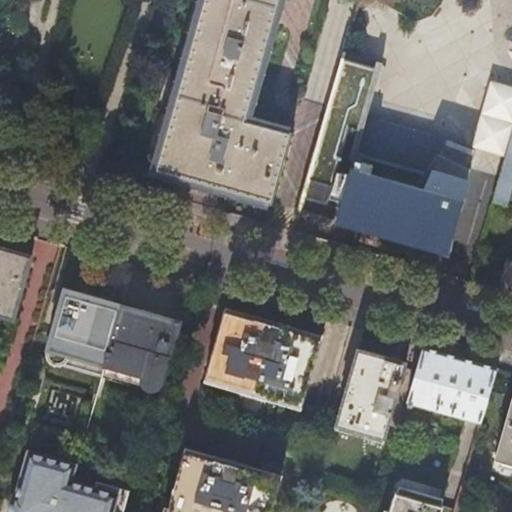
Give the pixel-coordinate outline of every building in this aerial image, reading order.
[(211,188),(272,205),(293,132),(248,119),(281,0),(203,0),(155,172),(211,188)] [(371,50),(389,53),(395,20),(377,17),(371,50)] [(371,67),(344,59),(300,210),(329,218),(394,236),(448,252),(467,180),(466,180),(469,171),(437,162),(425,191),(352,170),(349,181),(341,179),(339,188),(332,186),(342,155),(345,156),(350,138),(354,139),(356,138),(359,129),(358,128),(354,126),(365,88),(370,86),(374,71),(371,67)] [(511,138),(494,201),(507,205),(511,187),(511,138)] [(0,316),(14,320),(33,257),(15,252),(0,247),(0,316)] [(106,366),(123,305),(111,302),(83,293),(65,288),(47,353),(48,355),(48,357),(50,360),(52,361),(54,363),(58,364),(60,363),(63,363),(65,361),(67,359),(68,358),(69,356),(106,366)] [(157,315),(123,305),(106,366),(141,376),(141,378),(141,380),(142,383),(143,385),(145,387),(147,389),(150,390),(153,390),(156,389),(159,388),(160,387),(162,385),(180,321),(157,315)] [(208,378),(301,405),(320,338),(308,335),(294,331),(294,330),(256,319),(256,320),(244,317),(227,312),(208,378)] [(460,358),(424,348),(408,402),(439,410),(450,413),(481,423),(497,369),(460,358)] [(338,425),(385,439),(407,363),(383,356),(359,349),(338,425)] [(511,406),(497,459),(511,463),(511,406)] [(124,511),(130,491),(98,482),(97,487),(73,481),(78,465),(29,451),(17,496),(15,495),(9,511),(124,511)] [(187,451),(169,511),(271,511),(281,479),(255,472),(255,470),(217,459),(217,460),(187,451)]
